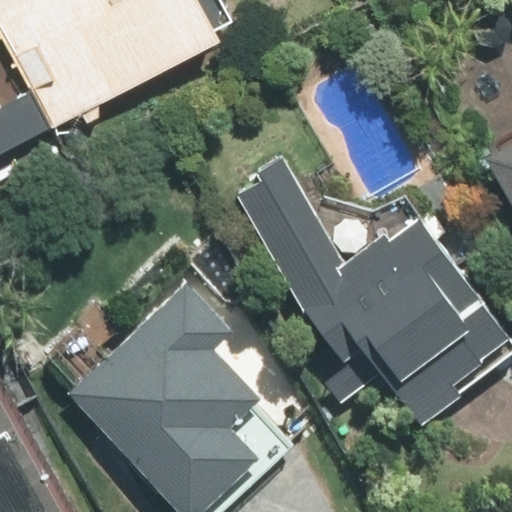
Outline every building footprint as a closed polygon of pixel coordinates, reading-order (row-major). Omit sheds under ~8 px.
[(0,0),(0,30),(30,86),(50,122),(212,34),(193,0),(0,0)] [(0,101),(0,148),(50,122),(30,86),(0,101)] [(511,130),(467,157),(511,231),(511,130)] [(336,258),(278,155),(250,170),(255,179),(232,191),(293,303),(334,357),(339,353),(359,380),(373,370),(410,420),(509,344),(409,212),(380,236),(376,230),(336,258)] [(171,511),(188,511),(246,455),(217,425),(248,396),(201,348),(220,329),(177,284),(59,395),(171,511)] [(0,511),(55,511),(0,413),(0,511)]
